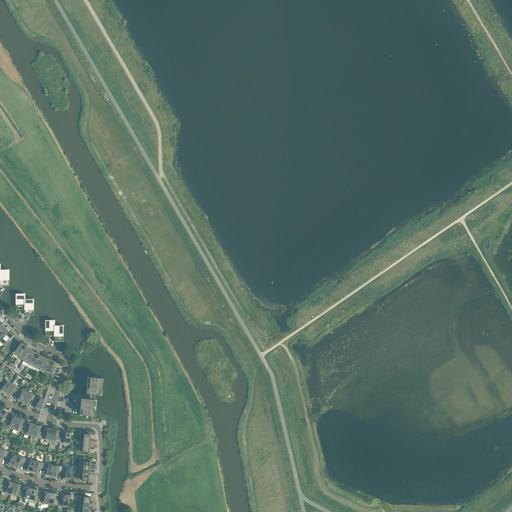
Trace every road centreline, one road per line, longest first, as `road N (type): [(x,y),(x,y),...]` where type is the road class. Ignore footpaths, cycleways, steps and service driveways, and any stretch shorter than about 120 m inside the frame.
road 1 (unknown): [(383,511),(319,480),(290,356),(266,338),(160,155),(156,124),(84,0)]
road 2 (residential): [(48,419),(65,357),(27,337),(0,307)]
